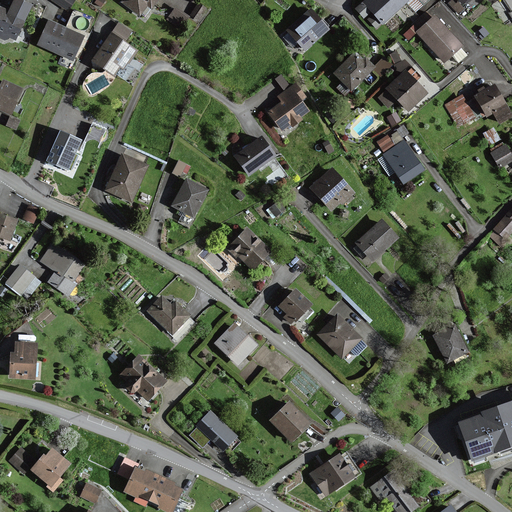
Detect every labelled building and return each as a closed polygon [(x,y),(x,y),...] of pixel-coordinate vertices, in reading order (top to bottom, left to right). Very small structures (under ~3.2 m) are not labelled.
[(30,7),(15,0),(13,0),(8,12),(0,8),(0,36),(6,39),(7,36),(15,40),(30,7)] [(74,0),(53,0),(67,10),(74,0)] [(156,0),(123,0),(122,1),(139,14),(146,5),(151,8),(156,0)] [(406,1),(405,0),(365,0),(356,9),(364,17),(371,11),(375,15),(369,20),(376,28),(382,23),(406,1)] [(427,0),(410,0),(408,2),(416,11),(427,0)] [(204,8),(197,4),(191,15),(198,19),(204,8)] [(181,25),(187,14),(174,6),(167,17),(181,25)] [(304,49),(327,29),(310,10),(287,30),(304,49)] [(461,46),(434,16),(417,32),(443,61),(461,46)] [(83,37),(49,21),(38,44),(72,60),(83,37)] [(135,51),(109,34),(92,61),(113,75),(119,67),(123,69),(135,51)] [(402,70),(409,64),(396,48),(388,54),(402,70)] [(351,90),(373,68),(364,59),(361,61),(354,53),(334,73),(351,90)] [(426,93),(404,71),(386,88),(388,90),(379,98),(388,107),(396,99),(407,111),(426,93)] [(467,87),(474,78),(468,71),(448,86),(455,95),(467,87)] [(284,72),(277,76),(283,87),(290,83),(284,72)] [(21,89),(2,81),(2,82),(0,86),(0,109),(10,114),(21,89)] [(304,97),(295,84),(278,96),(283,102),(268,112),(281,130),(290,124),(292,126),(300,120),(299,118),(308,112),(300,101),(304,97)] [(474,96),(475,98),(483,112),(485,117),(493,113),(498,123),(511,116),(494,85),(474,96)] [(472,118),(483,112),(475,98),(466,104),(461,96),(446,105),(458,126),(464,123),(466,127),(474,122),(472,118)] [(399,120),(395,113),(388,118),(392,125),(399,120)] [(11,114),(7,123),(17,127),(20,117),(11,114)] [(88,136),(102,140),(105,125),(91,122),(88,136)] [(408,133),(403,126),(397,130),(401,137),(408,133)] [(498,140),(493,129),(484,133),(490,144),(498,140)] [(82,140),(60,132),(47,161),(70,170),(82,140)] [(393,145),(387,136),(377,142),(384,151),(393,145)] [(273,157),(260,138),(235,157),(248,175),(273,157)] [(418,163),(404,141),(384,154),(398,176),(418,163)] [(511,160),(511,156),(506,145),(492,153),(500,168),(511,160)] [(146,166),(121,155),(106,191),(131,201),(146,166)] [(174,170),(186,174),(190,163),(178,159),(174,170)] [(354,193),(332,169),(311,188),(331,210),(340,202),(342,203),(354,193)] [(206,190),(186,180),(173,205),(193,216),(206,190)] [(511,230),(511,209),(496,228),(507,237),(511,230)] [(16,221),(0,215),(0,237),(9,241),(16,221)] [(372,261),(397,239),(381,220),(356,243),(372,261)] [(252,268),(269,251),(246,229),(226,250),(235,258),(238,255),(252,268)] [(83,266),(52,245),(41,261),(56,271),(49,282),(68,295),(74,285),(71,283),(83,266)] [(34,279),(19,267),(8,282),(22,294),(34,279)] [(311,305),(295,290),(280,306),(288,314),(285,318),(290,323),(294,319),(296,321),(311,305)] [(189,316),(175,303),(171,307),(161,297),(148,311),(172,334),(189,316)] [(360,339),(337,315),(318,335),(341,358),(360,339)] [(256,345),(233,325),(215,344),(238,365),(256,345)] [(466,352),(453,327),(435,336),(448,362),(466,352)] [(33,379),(36,345),(16,343),(15,355),(11,355),(9,378),(33,379)] [(147,400),(165,381),(138,357),(121,375),(130,383),(126,387),(133,393),(136,389),(147,400)] [(308,424),(288,404),(271,421),(291,441),(308,424)] [(511,405),(459,423),(472,460),(511,446),(511,405)] [(223,450),(236,437),(209,412),(196,426),(198,428),(191,436),(203,447),(207,442),(218,452),(221,448),(223,450)] [(70,465),(49,447),(28,470),(49,489),(70,465)] [(35,461),(21,448),(10,461),(25,473),(35,461)] [(339,455),(311,474),(326,496),(353,477),(339,455)] [(143,472),(134,468),(123,492),(166,511),(171,511),(181,490),(173,486),(174,484),(167,480),(154,474),(144,470),(143,472)] [(394,472),(371,487),(381,501),(388,496),(398,511),(408,511),(418,506),(394,472)] [(101,490),(87,484),(81,497),(95,503),(101,490)]
